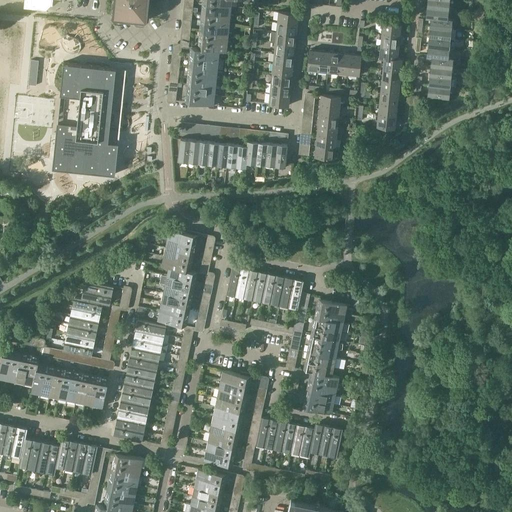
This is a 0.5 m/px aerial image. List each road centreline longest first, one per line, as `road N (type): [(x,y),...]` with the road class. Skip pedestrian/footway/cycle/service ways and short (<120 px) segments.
road 1 (residential): [(350,425),(274,409),(280,381),(268,358),(205,344)]
road 2 (residential): [(107,434),(139,276),(114,270)]
road 3 (residential): [(359,4),(305,13),(295,123)]
road 4 (residential): [(159,108),(295,123)]
